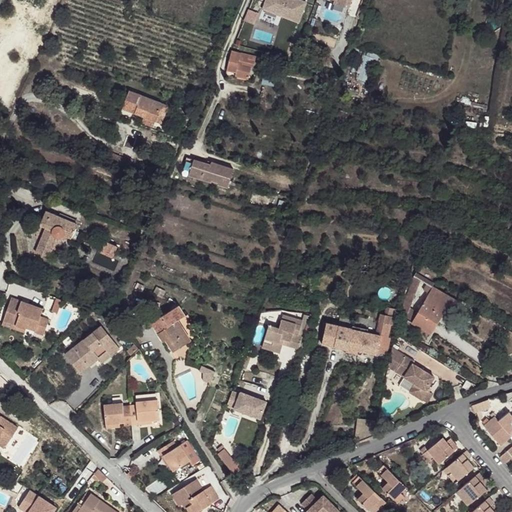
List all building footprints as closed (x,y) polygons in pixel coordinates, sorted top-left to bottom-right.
[(301,0),(266,0),(263,9),(299,23),(307,2),(301,0)] [(248,80),(251,67),(253,68),(256,57),(232,50),(227,71),(237,73),(236,77),(248,80)] [(363,51),(355,80),(368,84),(376,55),(363,51)] [(300,53),(297,67),(310,70),(314,57),(300,53)] [(331,75),(320,72),(318,82),(328,84),(331,75)] [(118,106),(123,108),(128,93),(124,91),(118,106)] [(129,91),(128,93),(123,108),(122,109),(143,117),(141,122),(153,127),(155,121),(162,104),(129,91)] [(162,104),(155,121),(161,123),(168,107),(162,104)] [(207,163),(187,157),(182,173),(189,175),(190,172),(202,175),(201,179),(211,182),(212,181),(219,183),(218,185),(228,188),(234,169),(212,162),(211,164),(210,167),(207,165),(207,163)] [(46,210),(42,221),(48,224),(46,228),(46,227),(36,252),(49,257),(57,237),(60,237),(62,236),(63,235),(72,238),(78,223),(46,210)] [(118,246),(105,241),(102,248),(115,254),(118,246)] [(115,254),(102,248),(101,251),(113,257),(115,254)] [(410,307),(421,280),(414,276),(399,316),(402,318),(397,326),(402,329),(407,321),(430,334),(448,304),(454,308),(458,301),(427,283),(423,290),(429,293),(418,312),(412,321),(406,318),(410,307)] [(62,300),(56,298),(52,311),(58,313),(62,300)] [(21,304),(11,300),(3,321),(26,329),(27,327),(28,323),(37,326),(35,330),(35,332),(44,335),(49,319),(40,316),(43,308),(22,300),(21,304)] [(152,302),(148,308),(152,312),(159,312),(160,303),(152,302)] [(179,305),(152,322),(163,341),(166,339),(173,351),(191,340),(178,319),(185,315),(179,305)] [(377,334),(328,323),(323,343),(347,349),(346,351),(358,353),(358,350),(377,354),(377,352),(386,354),(390,337),(388,337),(390,324),(392,325),(396,309),(387,307),(385,315),(381,314),(377,334)] [(418,312),(410,307),(406,318),(412,321),(418,312)] [(299,348),(309,316),(304,314),(302,320),(283,314),(279,328),(269,325),(262,347),(280,352),(283,344),(299,348)] [(3,321),(2,324),(25,332),(26,329),(3,321)] [(107,327),(111,332),(118,326),(114,322),(107,327)] [(102,326),(66,355),(80,373),(98,359),(102,363),(120,349),(102,326)] [(118,326),(111,332),(115,337),(123,331),(118,326)] [(127,351),(131,355),(138,348),(134,345),(127,351)] [(392,347),(388,366),(415,383),(409,391),(423,400),(429,391),(426,390),(435,377),(413,363),(414,361),(392,347)] [(251,357),(246,355),(241,367),(246,369),(251,357)] [(202,365),(200,370),(204,372),(203,380),(211,382),(215,371),(202,365)] [(240,394),(232,391),(227,406),(260,418),(267,401),(240,392),(240,394)] [(433,394),(429,391),(423,400),(428,403),(433,394)] [(137,405),(130,405),(132,425),(139,424),(139,421),(160,419),(158,399),(137,401),(137,405)] [(123,402),(105,404),(106,424),(124,422),(125,426),(132,425),(130,405),(123,406),(123,402)] [(484,426),(500,445),(511,437),(511,436),(509,433),(511,430),(511,414),(509,412),(499,421),(495,416),(496,416),(494,412),(490,415),(493,418),(490,421),(487,418),(483,422),(485,425),(484,426)] [(0,435),(9,442),(18,428),(0,415),(0,435)] [(358,418),(356,437),(355,442),(373,434),(375,421),(358,418)] [(0,435),(0,444),(5,448),(9,442),(0,435)] [(439,463),(458,448),(453,442),(452,442),(449,439),(446,442),(443,437),(428,450),(425,446),(420,450),(423,454),(422,455),(428,462),(434,457),(439,463)] [(174,440),(158,450),(161,456),(164,455),(170,465),(173,471),(190,460),(193,465),(200,460),(188,440),(178,446),(174,440)] [(215,451),(217,454),(224,449),(222,446),(215,451)] [(499,458),(504,464),(511,458),(511,456),(511,446),(511,447),(499,458)] [(217,454),(226,465),(233,460),(224,449),(217,454)] [(448,475),(455,483),(474,467),(468,459),(472,456),(467,450),(447,467),(452,472),(448,475)] [(233,460),(226,465),(235,475),(248,464),(240,454),(233,460)] [(164,455),(161,456),(168,466),(170,465),(164,455)] [(406,486),(384,464),(377,471),(387,480),(381,486),(394,499),(400,493),(406,486)] [(448,475),(452,472),(447,467),(443,470),(448,475)] [(98,469),(94,474),(103,482),(107,477),(98,469)] [(130,472),(127,474),(134,481),(136,478),(130,472)] [(479,473),(461,488),(465,494),(461,498),(468,505),(486,490),(483,485),(485,483),(482,480),(484,479),(479,473)] [(359,475),(352,482),(362,491),(364,493),(362,495),(360,493),(356,497),(358,500),(363,504),(369,510),(374,505),(379,509),(386,502),(359,475)] [(172,494),(179,505),(184,502),(189,511),(197,511),(220,498),(212,485),(204,490),(197,479),(172,494)] [(461,498),(465,494),(461,488),(456,492),(461,498)] [(52,511),(56,507),(30,490),(23,501),(32,507),(28,511),(52,511)] [(100,500),(87,491),(72,511),(116,511),(103,502),(101,505),(98,502),(100,500)] [(400,493),(394,499),(398,503),(404,496),(400,493)] [(340,511),(328,499),(325,502),(322,501),(319,498),(318,500),(311,494),(301,503),(308,510),(305,511),(340,511)] [(474,510),(471,511),(494,511),(493,509),(495,507),(493,505),(494,503),(489,497),(474,510)] [(28,511),(32,507),(23,501),(19,507),(26,511),(28,511)]
